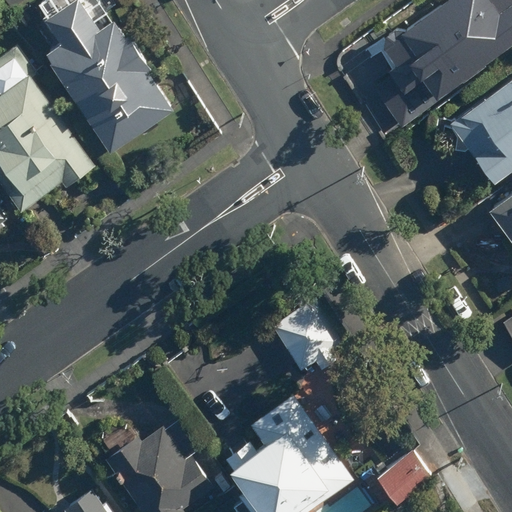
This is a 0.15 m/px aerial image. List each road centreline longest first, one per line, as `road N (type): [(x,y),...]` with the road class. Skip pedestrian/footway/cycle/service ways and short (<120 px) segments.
road 1 (residential): [(0,375),(313,154)]
road 2 (residential): [(313,154),(511,466)]
road 3 (residential): [(237,41),(313,154)]
